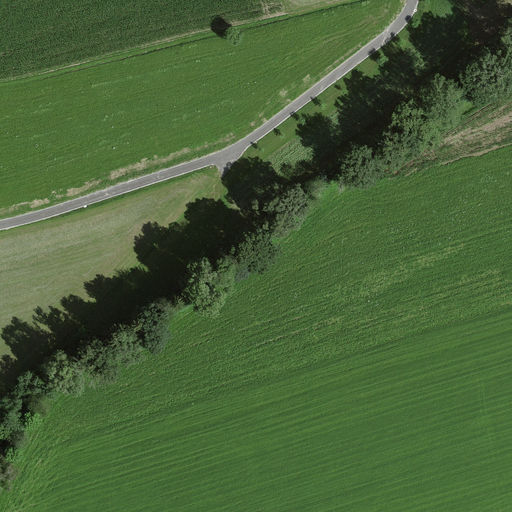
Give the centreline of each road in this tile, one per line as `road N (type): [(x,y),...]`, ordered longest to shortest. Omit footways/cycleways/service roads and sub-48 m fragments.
road 1 (residential): [(412,0),(382,39),(230,151),(0,225)]
road 2 (track): [(50,74),(355,0)]
